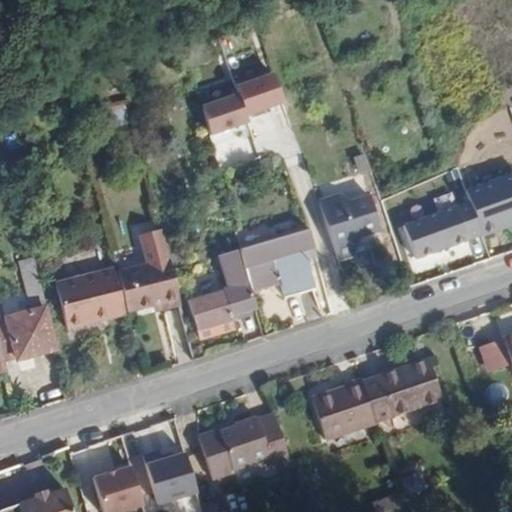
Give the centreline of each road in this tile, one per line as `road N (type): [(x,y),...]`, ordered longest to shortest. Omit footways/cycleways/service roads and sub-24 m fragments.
road 1 (residential): [(0,440),(511,273)]
road 2 (unknown): [(280,127),(323,263),(355,324)]
